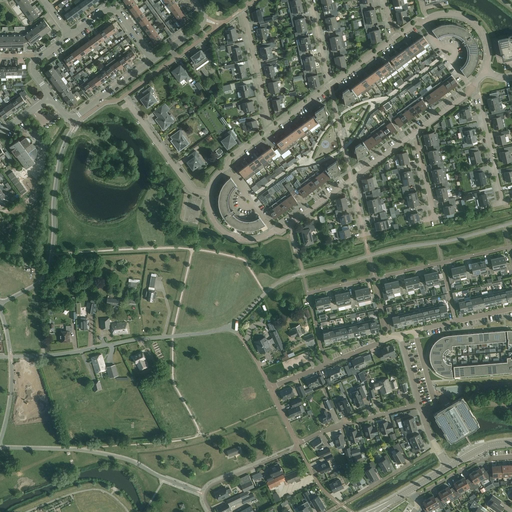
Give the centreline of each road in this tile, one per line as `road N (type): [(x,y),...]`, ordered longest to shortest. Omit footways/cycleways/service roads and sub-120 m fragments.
road 1 (residential): [(511,247),(308,294),(326,363)]
road 2 (residential): [(0,357),(232,325)]
road 3 (residential): [(271,129),(243,8),(255,0)]
road 4 (residential): [(297,444),(420,404)]
road 5 (residential): [(151,60),(74,117),(50,97)]
road 6 (residential): [(208,193),(193,190),(128,101)]
road 7 (residential): [(435,447),(330,511)]
road 8 (residential): [(210,511),(210,485),(297,444)]
road 9 (residential): [(503,204),(470,87)]
